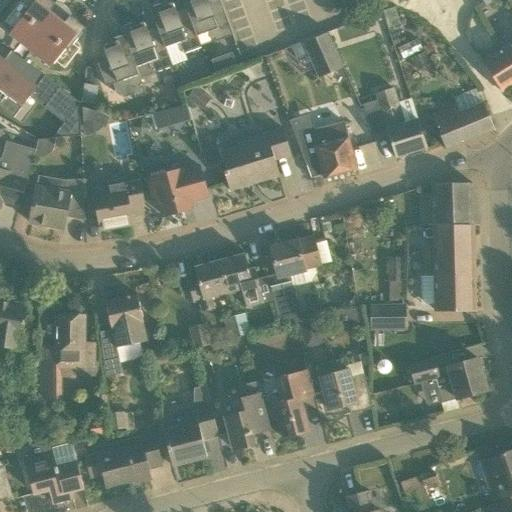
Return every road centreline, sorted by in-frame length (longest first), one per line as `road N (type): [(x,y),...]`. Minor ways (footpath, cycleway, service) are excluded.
road 1 (residential): [(501,158),(458,160),(150,252),(44,259),(0,245)]
road 2 (residential): [(293,472),(511,412)]
road 3 (residential): [(511,338),(501,158)]
road 4 (residential): [(154,509),(293,472)]
